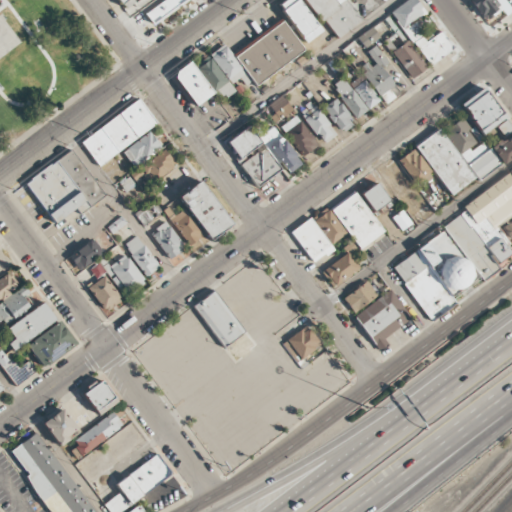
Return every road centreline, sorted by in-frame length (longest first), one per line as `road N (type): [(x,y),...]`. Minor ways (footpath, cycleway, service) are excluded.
road 1 (tertiary): [(0,429),(511,41)]
road 2 (residential): [(91,0),(376,381)]
road 3 (secondary): [(511,278),(275,457),(184,511)]
road 4 (residential): [(214,496),(0,208)]
road 5 (motorway): [(493,346),(322,460),(223,511)]
road 6 (tertiary): [(236,0),(0,179)]
road 7 (motorway): [(493,346),(285,511)]
road 8 (motorway): [(354,511),(511,395)]
road 9 (motorway): [(390,511),(511,416)]
